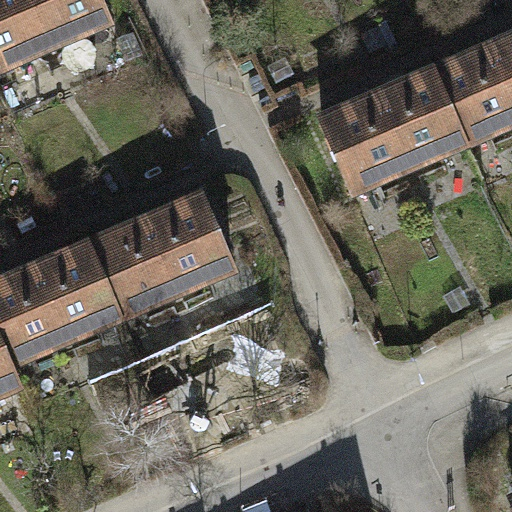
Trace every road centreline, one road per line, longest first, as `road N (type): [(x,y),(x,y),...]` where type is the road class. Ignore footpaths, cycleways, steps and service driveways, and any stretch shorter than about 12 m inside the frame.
road 1 (residential): [(380,436),(268,177),(240,151),(162,0)]
road 2 (residential): [(213,511),(380,436)]
road 3 (residential): [(380,436),(437,398),(511,366)]
